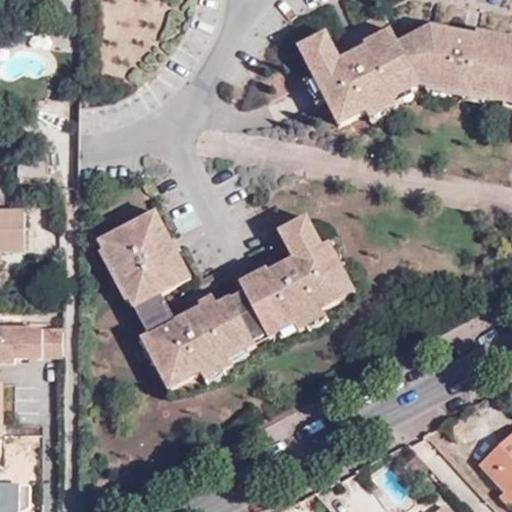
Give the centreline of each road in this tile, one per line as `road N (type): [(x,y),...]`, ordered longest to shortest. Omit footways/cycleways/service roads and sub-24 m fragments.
road 1 (primary): [(200,511),(511,348)]
road 2 (unknown): [(89,234),(82,511)]
road 3 (residential): [(103,151),(176,120),(239,21),(262,0)]
road 4 (unknown): [(399,407),(485,511)]
